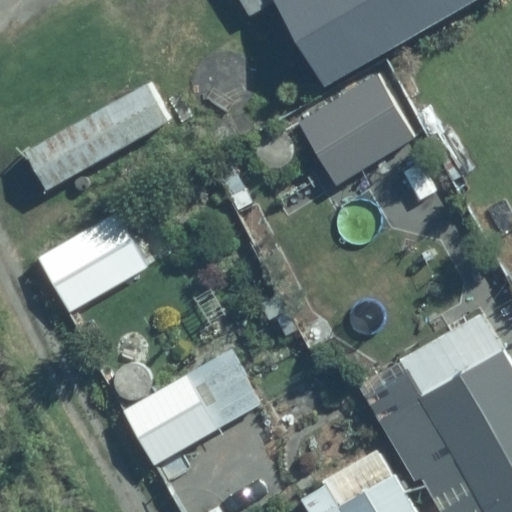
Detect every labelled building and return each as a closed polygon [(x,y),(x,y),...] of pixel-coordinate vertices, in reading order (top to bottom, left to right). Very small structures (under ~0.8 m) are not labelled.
[(336,89),(490,0),(247,0),(256,17),(284,2),(336,89)] [(373,68),(365,73),(293,120),(335,185),(415,133),(373,68)] [(55,191),(180,123),(159,83),(33,152),(55,191)] [(152,262),(122,216),(48,262),(78,308),(152,262)] [(183,365),(174,371),(117,405),(153,465),(263,398),(231,346),(187,373),(183,365)] [(511,511),(511,359),(423,407),(479,511),(511,511)] [(421,511),(407,484),(355,511),(421,511)]
